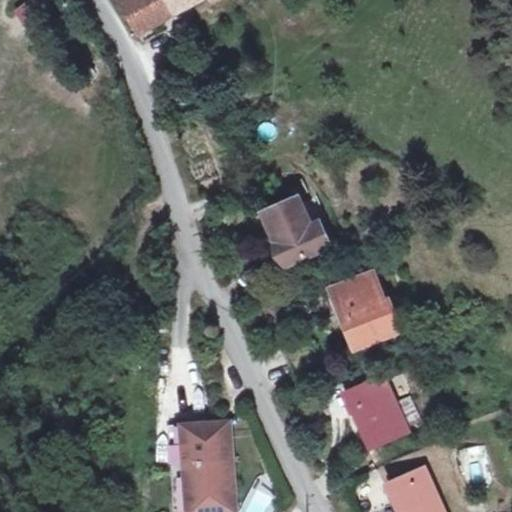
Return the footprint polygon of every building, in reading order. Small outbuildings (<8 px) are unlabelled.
[(120,0),(140,35),(200,0),(120,0)] [(322,236),(317,224),(311,226),(300,203),(267,219),(286,263),(320,248),(316,239),(322,236)] [(395,313),(390,300),(384,302),(374,279),(356,287),(339,293),(357,339),(393,324),(389,315),(395,313)] [(328,364),(316,335),(284,349),(297,378),(328,364)] [(408,432),(386,381),(370,388),(368,384),(344,395),(353,414),(358,412),(374,448),(408,432)] [(228,461),(225,422),(182,426),(185,466),(192,466),(195,507),(237,504),(234,460),(228,461)] [(225,422),(228,461),(234,460),(231,422),(225,422)] [(238,511),(237,504),(195,507),(192,466),(185,466),(188,511),(238,511)] [(444,511),(425,469),(390,484),(402,511),(444,511)]
